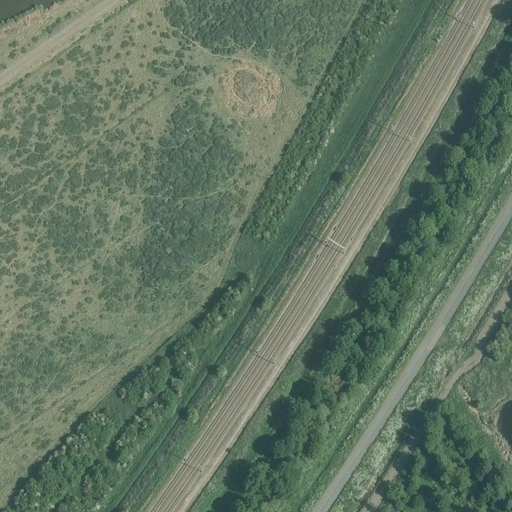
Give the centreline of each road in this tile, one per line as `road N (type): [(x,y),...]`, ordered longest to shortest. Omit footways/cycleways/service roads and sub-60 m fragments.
road 1 (track): [(186,511),(292,355),(500,0)]
road 2 (tertiary): [(318,511),(511,200)]
road 3 (track): [(121,0),(0,84)]
